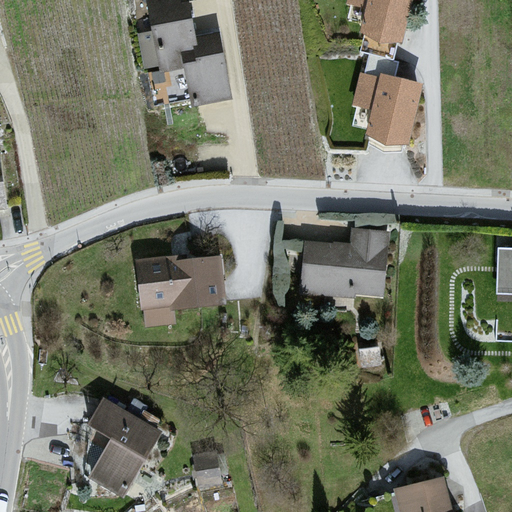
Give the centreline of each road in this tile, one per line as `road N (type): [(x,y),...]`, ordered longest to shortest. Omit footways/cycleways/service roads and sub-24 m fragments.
road 1 (residential): [(511,199),(246,193),(113,212),(26,252),(0,277)]
road 2 (tertiary): [(0,478),(9,394),(0,335)]
